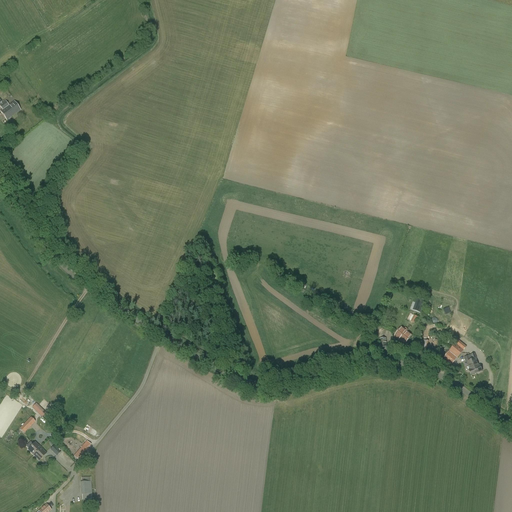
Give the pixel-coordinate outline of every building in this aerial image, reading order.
[(7,121),(21,110),(14,101),(8,105),(5,101),(2,104),(1,103),(2,102),(0,99),(0,107),(2,110),(0,111),(7,121)] [(418,317),(414,315),(409,313),(406,319),(415,324),(418,317)] [(405,345),(412,336),(401,327),(394,337),(398,341),(399,340),(405,345)] [(379,345),(380,345),(380,352),(388,352),(387,344),(386,339),(379,339),(379,345)] [(449,352),(457,359),(464,351),(455,344),(449,352)] [(452,365),(457,359),(449,352),(444,358),(452,365)] [(469,356),(476,374),(482,372),(480,366),(478,366),(475,358),(476,358),(475,353),(469,356)] [(476,374),(469,356),(464,357),(466,362),(470,370),(468,370),(471,376),(476,374)] [(36,403),(32,407),(42,417),(46,413),(36,403)] [(78,460),(90,445),(85,441),(83,444),(73,435),(65,444),(76,453),(73,456),(78,460)] [(39,461),(46,454),(35,443),(28,450),(39,461)] [(54,446),(50,450),(57,456),(60,452),(54,446)] [(91,482),(82,483),(79,483),(80,495),(82,495),(82,500),(93,499),(91,482)]
